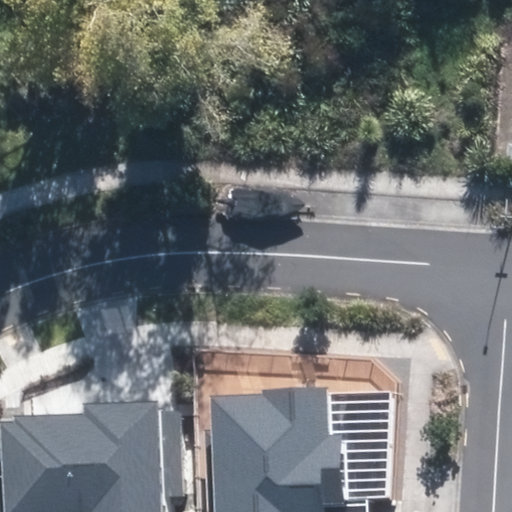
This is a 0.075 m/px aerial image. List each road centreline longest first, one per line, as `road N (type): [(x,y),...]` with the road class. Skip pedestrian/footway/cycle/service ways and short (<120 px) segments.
road 1 (residential): [(509,267),(180,241),(14,273),(0,283)]
road 2 (residential): [(498,511),(509,267)]
